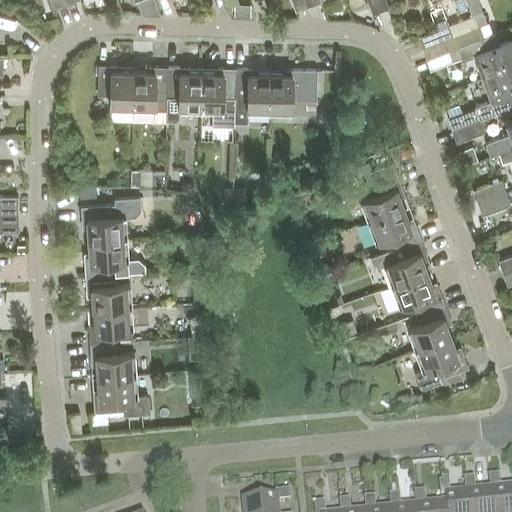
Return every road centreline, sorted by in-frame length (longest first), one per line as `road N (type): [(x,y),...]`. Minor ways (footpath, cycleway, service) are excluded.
road 1 (residential): [(64,467),(48,395),(39,141),(65,45),(87,28),(136,22),(341,29),(393,54),(511,375)]
road 2 (residential): [(190,458),(511,424)]
road 3 (residential): [(64,467),(190,458)]
